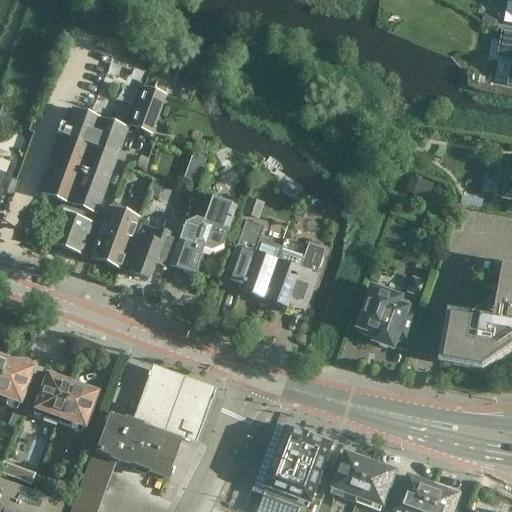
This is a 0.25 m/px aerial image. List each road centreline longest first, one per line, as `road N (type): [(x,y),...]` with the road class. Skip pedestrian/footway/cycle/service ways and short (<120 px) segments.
road 1 (tertiary): [(250,383),(0,284)]
road 2 (tertiary): [(511,440),(250,383)]
road 3 (unclassified): [(192,507),(250,383)]
